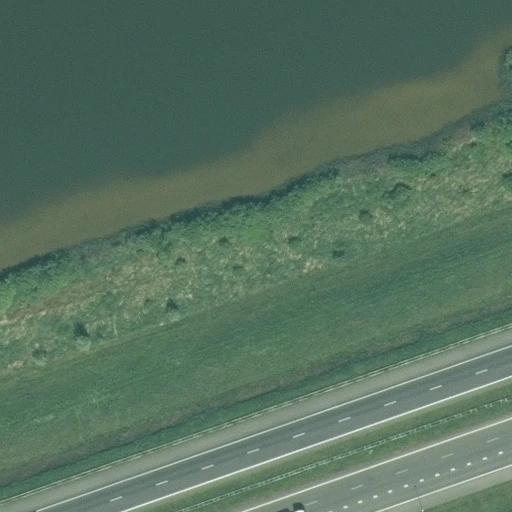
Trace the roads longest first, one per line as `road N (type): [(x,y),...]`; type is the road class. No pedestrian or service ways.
road 1 (motorway): [(511,353),(54,511)]
road 2 (motorway): [(286,511),(511,433)]
